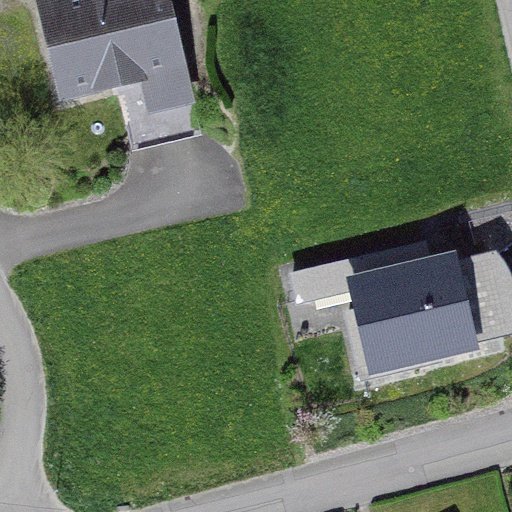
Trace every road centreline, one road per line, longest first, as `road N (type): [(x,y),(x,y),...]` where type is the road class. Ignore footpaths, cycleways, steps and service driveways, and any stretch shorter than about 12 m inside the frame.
road 1 (residential): [(238,511),(511,438)]
road 2 (residential): [(0,325),(21,398),(8,511)]
